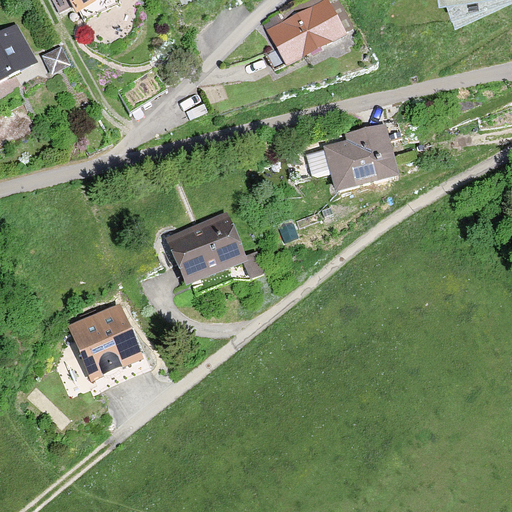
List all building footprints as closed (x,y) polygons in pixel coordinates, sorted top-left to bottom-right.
[(71,0),(78,14),(105,0),(71,0)] [(287,25),(270,34),(278,48),(265,55),(274,72),(304,57),(301,51),(323,38),(327,46),(342,38),(341,35),(353,30),(338,0),(327,6),(327,5),(326,6),(322,0),(308,0),(282,14),(287,25)] [(452,0),(456,9),(483,0),(452,0)] [(15,31),(0,38),(0,82),(33,65),(15,31)] [(395,179),(382,129),(348,138),(351,145),(306,157),(311,178),(317,182),(334,177),(338,193),(395,179)] [(226,220),(170,243),(187,285),(243,261),(226,220)] [(84,326),(73,331),(97,387),(149,365),(133,329),(126,332),(117,313),(98,321),(95,313),(81,319),(84,326)]
